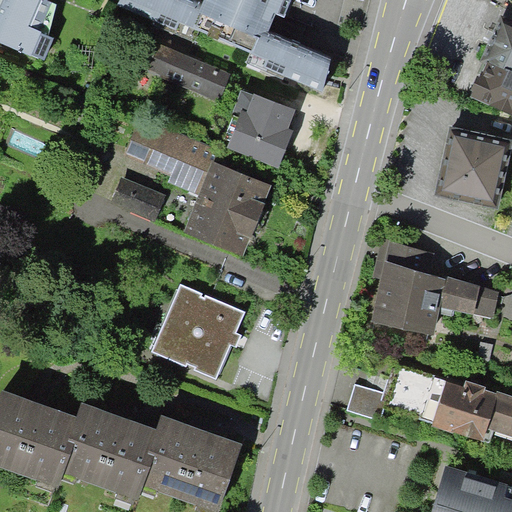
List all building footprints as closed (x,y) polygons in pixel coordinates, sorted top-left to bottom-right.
[(3,0),(0,8),(0,43),(31,57),(33,55),(42,33),(43,32),(39,31),(52,2),(46,0),(3,0)] [(203,0),(203,1),(200,0),(120,0),(117,5),(177,30),(180,22),(250,52),(246,62),(282,79),(285,76),(322,91),(332,59),(268,32),(276,14),(284,17),(290,0),(203,0)] [(56,5),(52,2),(39,31),(43,32),(42,33),(48,36),(56,5)] [(511,26),(503,22),(485,61),(511,72),(511,26)] [(48,36),(42,33),(33,55),(45,60),(54,38),(48,36)] [(219,101),(231,74),(159,44),(148,69),(179,82),(178,84),(219,101)] [(511,72),(485,61),(479,75),(477,74),(471,88),(473,89),(470,96),(511,114),(511,72)] [(228,148),(279,168),(294,131),(288,129),(296,109),(254,93),(253,95),(242,90),(233,114),(235,114),(240,116),(230,141),(228,148)] [(240,116),(235,114),(224,139),(230,141),(240,116)] [(198,195),(212,160),(216,150),(139,119),(124,156),(171,175),(168,183),(198,195)] [(511,145),(511,140),(449,126),(434,195),(498,209),(511,145)] [(272,184),(212,160),(198,195),(183,231),(243,255),(251,237),(252,237),(266,204),(264,203),(272,184)] [(155,221),(166,195),(122,176),(111,202),(155,221)] [(404,242),(382,237),(373,277),(381,279),(371,321),(433,335),(440,307),(446,278),(429,274),(434,252),(403,245),(404,242)] [(499,291),(447,275),(446,278),(440,307),(493,318),(499,291)] [(246,312),(181,284),(151,352),(186,367),(187,364),(195,367),(194,370),(216,380),(231,345),(237,332),(246,312)] [(242,335),(237,332),(231,345),(236,347),(242,335)] [(492,344),(480,341),(477,359),(488,361),(492,344)] [(446,381),(434,377),(435,374),(394,361),(384,393),(381,400),(386,402),(422,414),(421,419),(432,422),(432,425),(483,441),(483,440),(487,428),(494,430),(511,435),(511,395),(497,391),(497,393),(485,389),(486,386),(466,380),(464,386),(446,381)] [(384,393),(355,383),(346,410),(379,421),(386,402),(381,400),(384,393)] [(68,440),(76,416),(2,389),(0,394),(0,466),(37,480),(35,485),(53,492),(55,486),(58,488),(61,479),(75,442),(68,440)] [(156,428),(81,401),(76,416),(68,440),(75,442),(61,479),(75,484),(77,478),(116,492),(114,498),(132,504),(135,498),(138,500),(141,492),(155,455),(148,452),(156,428)] [(242,443),(161,414),(156,428),(148,452),(155,455),(141,492),(156,497),(158,491),(197,504),(195,510),(200,511),(214,511),(215,511),(218,511),(242,443)] [(489,442),(494,430),(487,428),(483,440),(489,442)] [(511,511),(511,484),(445,464),(430,511),(511,511)]
